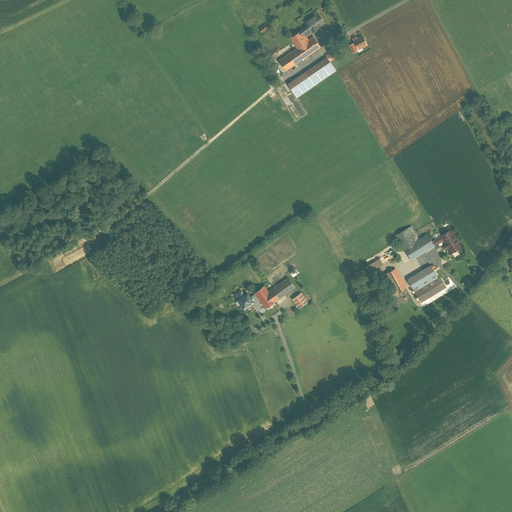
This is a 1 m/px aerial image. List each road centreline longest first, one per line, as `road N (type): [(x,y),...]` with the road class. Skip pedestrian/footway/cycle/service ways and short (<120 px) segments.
road 1 (unclassified): [(164,511),(376,378),(462,294)]
road 2 (track): [(273,87),(113,224),(0,285)]
